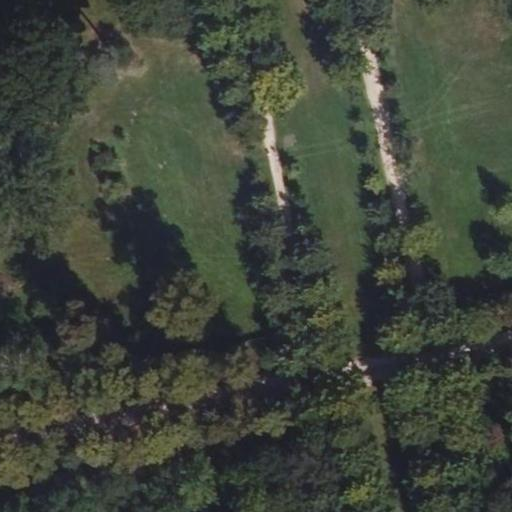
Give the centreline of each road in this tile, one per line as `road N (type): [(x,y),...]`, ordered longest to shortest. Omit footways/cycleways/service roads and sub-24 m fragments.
road 1 (track): [(247,0),(359,511)]
road 2 (track): [(473,511),(363,0)]
